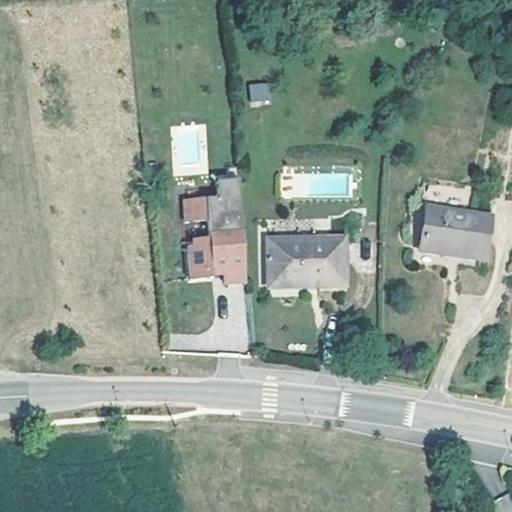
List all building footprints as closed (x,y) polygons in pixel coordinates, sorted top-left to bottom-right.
[(248,84),(250,103),(270,101),(268,82),(248,84)] [(215,278),(216,295),(238,293),(229,184),(207,186),(209,202),(175,204),(177,225),(199,223),(201,242),(185,243),(185,250),(180,251),(182,283),(205,281),(205,279),(204,271),(215,270),(215,278)] [(408,247),(477,259),(484,217),(415,205),(408,247)] [(330,238),(257,240),(258,284),(331,282),(330,238)] [(204,271),(205,279),(215,278),(215,270),(204,271)]
